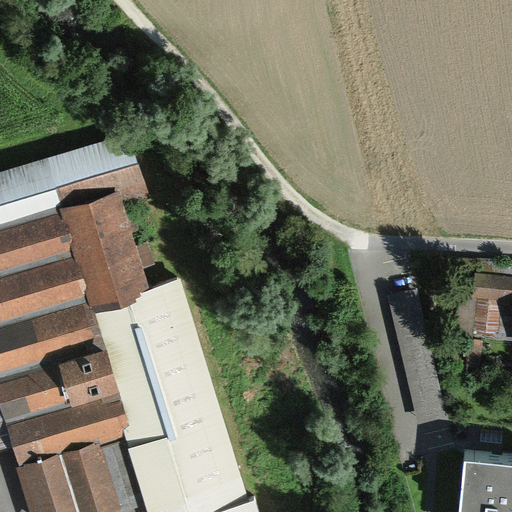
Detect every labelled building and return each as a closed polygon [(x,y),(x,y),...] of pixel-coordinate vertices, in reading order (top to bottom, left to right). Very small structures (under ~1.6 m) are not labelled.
[(151,198),(130,133),(0,173),(0,449),(14,445),(20,467),(18,468),(31,511),(106,511),(121,507),(101,443),(126,435),(125,429),(130,427),(94,307),(150,289),(123,207),(151,198)] [(511,276),(473,273),(471,297),(478,298),(502,301),(511,301),(511,276)] [(259,511),(254,496),(249,498),(181,279),(150,289),(94,307),(130,427),(125,429),(126,435),(149,511),(259,511)] [(420,287),(390,294),(422,432),(452,425),(420,287)] [(502,301),(478,298),(474,332),(498,335),(502,301)] [(511,511),(511,456),(465,452),(459,511),(511,511)]
